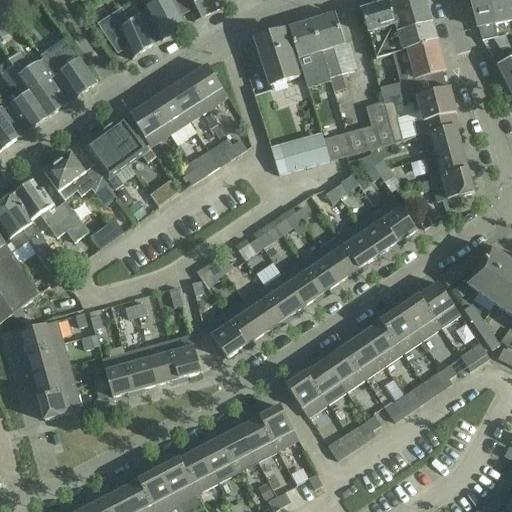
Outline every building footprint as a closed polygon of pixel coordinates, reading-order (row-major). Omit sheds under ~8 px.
[(22,0),(4,7),(14,22),(37,8),(31,0),(22,0)] [(187,28),(172,0),(163,0),(144,10),(160,42),(187,28)] [(234,0),(190,0),(201,20),(235,2),(234,0)] [(391,27),(430,16),(425,0),(399,0),(389,3),(393,16),(388,17),(391,27)] [(497,39),(494,26),(491,4),(493,4),(492,0),(469,0),(482,38),(482,40),(483,42),(497,39)] [(511,22),(511,0),(492,0),(493,4),(491,4),(494,26),(501,25),(511,22)] [(369,34),(372,44),(391,38),(388,28),(391,27),(388,17),(393,16),(389,3),(361,12),(367,31),(368,35),(369,34)] [(3,29),(14,22),(4,7),(0,10),(0,42),(8,37),(3,29)] [(127,51),(128,54),(132,61),(155,45),(141,16),(129,26),(122,12),(122,10),(98,26),(118,57),(122,54),(127,51)] [(324,64),(325,68),(326,68),(330,80),(334,94),(346,90),(342,76),(333,49),(345,46),(335,15),(313,22),(325,64),(324,64)] [(430,16),(391,27),(388,28),(391,38),(372,44),(376,60),(408,52),(408,51),(437,43),(430,16)] [(325,64),(313,22),(289,30),(303,75),(325,68),(324,64),(325,64)] [(298,78),(283,32),(256,41),(270,87),(298,78)] [(445,73),(437,43),(408,51),(408,52),(416,81),(445,73)] [(54,78),(58,75),(76,100),(97,85),(80,60),(68,44),(55,53),(53,49),(40,58),(40,59),(54,78)] [(40,59),(28,67),(23,60),(19,55),(8,63),(48,120),(68,106),(50,81),(54,78),(40,59)] [(507,86),(511,83),(511,61),(499,68),(505,83),(507,86)] [(28,133),(48,120),(8,63),(0,67),(0,74),(10,90),(13,88),(21,100),(10,107),(28,133)] [(207,67),(188,80),(208,112),(228,99),(207,67)] [(168,92),(189,124),(208,112),(188,80),(168,92)] [(380,90),(385,106),(393,104),(415,98),(410,82),(380,90)] [(419,137),(455,127),(457,127),(454,115),(456,115),(449,89),(417,98),(423,122),(413,125),(416,138),(419,137)] [(149,105),(170,137),(189,124),(168,92),(149,105)] [(345,135),(351,155),(395,144),(394,144),(383,104),(365,109),(370,128),(345,135)] [(404,141),(393,104),(385,106),(391,131),(395,144),(404,141)] [(150,149),(170,137),(149,105),(130,117),(150,149)] [(0,152),(22,138),(2,109),(0,110),(0,152)] [(124,120),(113,128),(112,127),(113,127),(112,127),(104,133),(104,134),(104,133),(105,134),(104,135),(128,167),(141,157),(147,165),(156,159),(148,147),(145,150),(124,120)] [(455,127),(419,137),(425,160),(462,150),(456,127),(455,127)] [(128,167),(104,135),(85,149),(106,178),(105,178),(115,192),(123,187),(115,176),(117,175),(128,167)] [(329,161),(323,140),(323,141),(321,135),(271,149),(280,176),(329,162),(329,161)] [(329,161),(351,155),(345,135),(323,140),(329,161)] [(232,148),(238,158),(246,152),(240,143),(232,148)] [(230,163),(238,158),(232,148),(224,153),(230,163)] [(431,182),(468,172),(462,150),(425,160),(431,182)] [(85,174),(71,155),(44,174),(64,203),(77,193),(81,199),(91,191),(94,195),(95,195),(105,209),(116,201),(102,180),(103,179),(94,166),(92,167),(93,168),(85,174)] [(198,162),(202,167),(208,177),(218,171),(208,156),(198,162)] [(373,168),(379,177),(388,170),(383,162),(373,168)] [(208,177),(202,167),(193,173),(199,182),(208,177)] [(380,179),(379,177),(373,168),(366,173),(373,184),(380,179)] [(379,177),(380,179),(384,184),(394,178),(388,170),(379,177)] [(474,194),(468,172),(431,182),(437,205),(474,194)] [(192,187),(199,182),(193,173),(185,178),(192,187)] [(13,197),(31,223),(40,217),(57,240),(66,234),(74,245),(88,235),(65,204),(57,210),(43,191),(41,193),(33,182),(13,197)] [(164,187),(172,199),(177,195),(169,184),(164,187)] [(333,191),(340,201),(348,195),(341,186),(333,191)] [(332,206),(340,201),(333,191),(325,197),(332,206)] [(118,195),(117,200),(123,207),(127,208),(131,205),(132,200),(127,193),(122,193),(118,195)] [(20,267),(36,255),(57,283),(66,276),(67,275),(63,270),(54,257),(43,241),(37,231),(31,223),(13,197),(12,197),(0,205),(0,228),(11,244),(7,248),(20,267)] [(376,213),(397,245),(416,232),(395,200),(376,213)] [(292,210),(291,211),(301,225),(309,219),(302,210),(295,215),(292,210)] [(301,225),(291,211),(272,224),(282,237),(301,225)] [(357,226),(378,258),(397,245),(376,213),(357,226)] [(434,225),(429,218),(419,225),(424,232),(434,225)] [(282,237),(272,224),(253,236),(263,250),(282,237)] [(94,243),(100,252),(123,235),(117,226),(94,243)] [(359,271),(378,258),(357,226),(338,239),(359,271)] [(263,250),(253,236),(253,237),(256,241),(249,246),(246,242),(235,249),(244,263),(263,250)] [(7,248),(0,238),(0,323),(11,315),(39,294),(20,267),(7,248)] [(340,283),(359,271),(338,239),(319,252),(340,283)] [(244,263),(235,249),(223,257),(226,261),(219,266),(225,276),(244,263)] [(511,263),(511,264),(492,251),(467,288),(511,318),(511,263)] [(300,265),(322,296),(340,283),(319,252),(300,265)] [(479,266),(472,257),(441,278),(447,288),(479,266)] [(303,309),(322,296),(300,265),(281,277),(303,309)] [(225,276),(219,266),(210,272),(216,282),(225,276)] [(262,290),(284,322),(303,309),(281,277),(262,290)] [(192,286),(195,298),(204,296),(201,284),(192,286)] [(438,285),(419,298),(440,330),(460,317),(438,285)] [(451,293),(457,302),(466,295),(461,287),(451,293)] [(183,308),(178,290),(169,292),(174,310),(183,308)] [(243,303),(265,335),(284,322),(262,290),(243,303)] [(421,343),(440,330),(419,298),(400,311),(421,343)] [(246,347),(265,335),(243,303),(225,316),(246,347)] [(135,308),(138,319),(147,316),(144,305),(135,308)] [(499,348),(471,307),(464,312),(491,353),(499,348)] [(138,319),(135,308),(125,311),(128,322),(138,319)] [(381,324),(402,356),(421,343),(400,311),(381,324)] [(87,328),(84,316),(75,318),(79,330),(87,328)] [(227,360),(246,347),(225,316),(205,329),(227,360)] [(102,330),(99,318),(90,320),(94,332),(102,330)] [(20,334),(26,356),(63,346),(57,323),(20,334)] [(384,368),(402,356),(381,324),(362,337),(384,368)] [(384,368),(362,337),(343,350),(365,381),(384,368)] [(94,350),(90,338),(82,341),(85,353),(94,350)] [(191,338),(169,344),(179,381),(201,375),(191,338)] [(179,381),(169,344),(147,350),(157,387),(179,381)] [(63,346),(26,356),(32,378),(69,368),(63,346)] [(470,374),(489,361),(479,346),(469,353),(473,358),(464,365),(470,374)] [(157,387),(147,350),(124,356),(135,393),(157,387)] [(324,362),(346,394),(365,381),(343,350),(324,362)] [(511,355),(503,351),(498,361),(511,368),(511,355)] [(112,400),(135,393),(124,356),(102,363),(112,400)] [(306,375),(327,407),(346,394),(324,362),(306,375)] [(450,367),(442,373),(449,383),(458,377),(450,367)] [(69,368),(32,378),(38,400),(75,390),(69,368)] [(103,382),(99,370),(91,372),(94,385),(103,382)] [(432,400),(451,387),(449,383),(442,373),(423,385),(432,400)] [(327,407),(306,375),(286,388),(308,420),(327,407)] [(81,412),(75,390),(38,400),(45,423),(81,412)] [(109,405),(105,393),(97,395),(100,407),(109,405)] [(412,393),(404,398),(410,408),(418,402),(412,393)] [(402,413),(410,408),(404,398),(396,404),(402,413)] [(281,409),(260,419),(278,453),(298,442),(281,409)] [(374,418),(366,424),(372,433),(381,428),(374,418)] [(258,464),(278,453),(260,419),(240,430),(258,464)] [(358,429),(347,436),(357,451),(376,438),(372,433),(366,424),(358,429)] [(220,441),(237,474),(258,464),(240,430),(220,441)] [(338,464),(357,451),(347,436),(335,444),(327,449),(334,459),(335,459),(338,464)] [(199,451),(217,485),(237,474),(220,441),(199,451)] [(199,451),(179,462),(197,495),(217,485),(199,451)] [(179,462),(159,472),(177,506),(197,495),(179,462)] [(139,483),(153,511),(165,511),(177,506),(159,472),(139,483)] [(322,488),(316,477),(309,481),(314,493),(322,488)] [(511,479),(507,477),(501,487),(509,492),(511,486),(511,479)] [(119,493),(128,511),(153,511),(139,483),(119,493)] [(258,491),(264,503),(272,498),(266,486),(258,491)] [(501,487),(495,498),(503,502),(509,492),(501,487)] [(102,511),(128,511),(119,493),(98,504),(102,511)] [(276,500),(281,510),(290,505),(285,495),(276,500)] [(495,498),(492,503),(487,507),(490,511),(496,511),(497,511),(503,502),(495,498)] [(277,511),(281,510),(276,500),(268,504),(271,511),(277,511)]
